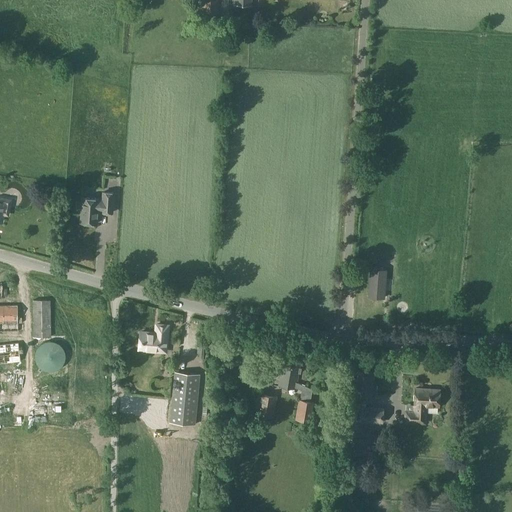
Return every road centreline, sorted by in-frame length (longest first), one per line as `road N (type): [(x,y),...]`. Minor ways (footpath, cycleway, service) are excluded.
road 1 (unclassified): [(511,346),(330,338),(116,287)]
road 2 (unknown): [(367,0),(343,339)]
road 3 (unclassified): [(112,511),(116,287)]
road 4 (unclassified): [(116,287),(0,254)]
